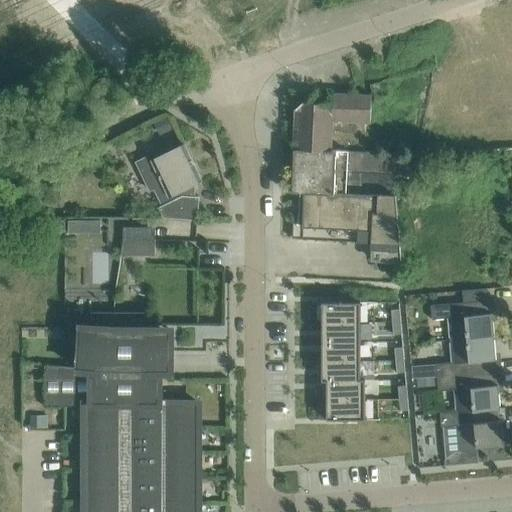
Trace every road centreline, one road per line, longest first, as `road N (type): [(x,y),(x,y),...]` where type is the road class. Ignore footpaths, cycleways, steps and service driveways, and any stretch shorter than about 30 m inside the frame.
road 1 (residential): [(256,509),(253,166),(224,78)]
road 2 (residential): [(256,509),(511,489)]
road 3 (residential): [(0,177),(224,78)]
road 4 (residential): [(224,78),(450,0)]
